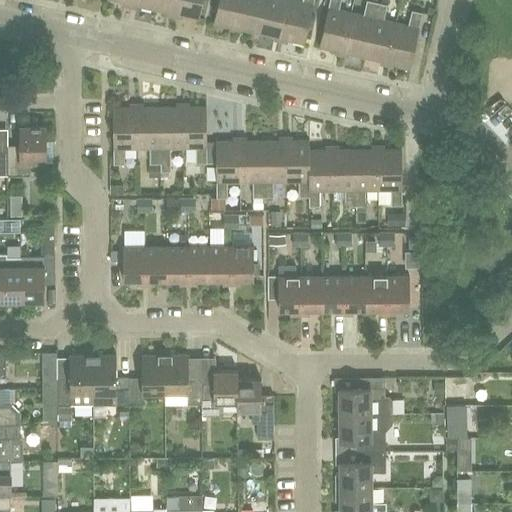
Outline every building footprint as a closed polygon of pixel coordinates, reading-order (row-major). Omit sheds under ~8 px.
[(130,0),(130,3),(152,8),(154,0),(130,0)] [(154,0),(152,8),(175,13),(177,0),(154,0)] [(177,0),(175,13),(198,18),(201,0),(177,0)] [(217,0),(212,22),(235,27),(241,0),(217,0)] [(241,0),(235,27),(258,32),(265,0),(241,0)] [(265,0),(258,32),(280,37),(288,0),(265,0)] [(301,0),(288,0),(280,37),(303,42),(313,0),(301,0),(302,0),(301,0)] [(341,51),(350,11),(338,8),(339,0),(328,0),(318,46),(341,51)] [(350,11),(341,51),(363,56),(376,1),(371,0),(365,0),(362,14),(350,11)] [(363,56),(386,61),(395,21),(383,19),(386,3),(376,1),(363,56)] [(395,21),(386,61),(409,66),(422,11),(411,9),(407,24),(395,21)] [(136,147),(136,106),(112,107),(113,163),(124,163),(124,147),(136,147)] [(159,106),(136,106),(136,147),(149,147),(149,163),(160,162),(159,106)] [(182,106),(159,106),(160,162),(170,162),(170,147),(182,146),(182,106)] [(182,106),(182,146),(195,146),(195,162),(206,162),(206,147),(206,106),(182,106)] [(53,138),(45,138),(45,126),(20,126),(20,144),(8,144),(8,175),(29,175),(29,163),(53,162),(53,138)] [(285,140),(285,180),(298,180),(298,196),(308,196),(309,196),(308,149),(309,149),(309,139),(285,140)] [(227,181),(239,181),(239,140),(215,140),(215,147),(216,162),(216,196),(216,197),(219,197),(227,197),(227,181)] [(239,140),(239,181),(252,181),(252,196),(263,196),(262,140),(239,140)] [(273,180),(285,180),(285,140),(262,140),(263,196),(273,196),(273,180)] [(206,147),(206,162),(216,162),(215,147),(206,147)] [(354,148),(331,149),(332,190),(344,189),(344,205),(355,205),(354,148)] [(354,148),(355,205),(365,205),(365,189),(378,189),(377,148),(354,148)] [(377,148),(378,189),(390,189),(390,205),(402,204),(401,148),(377,148)] [(319,190),(332,190),(331,149),(309,149),(308,149),(309,196),(308,196),(308,205),(319,205),(319,190)] [(187,196),(180,196),(180,210),(188,210),(187,196)] [(195,196),(187,196),(188,210),(196,210),(195,196)] [(219,209),(219,197),(216,197),(216,196),(210,196),(210,210),(219,209)] [(223,227),(231,227),(231,213),(223,213),(223,227)] [(231,227),(239,227),(238,213),(231,213),(231,227)] [(20,219),(0,218),(0,231),(20,231),(20,219)] [(344,245),(343,230),(336,230),(336,245),(344,245)] [(379,244),(387,244),(387,230),(379,230),(379,244)] [(394,230),(387,230),(387,244),(395,244),(394,230)] [(293,245),(300,245),(300,231),(292,231),(293,245)] [(308,231),(300,231),(300,245),(308,245),(308,231)] [(423,237),(408,237),(408,247),(423,247),(423,237)] [(231,244),(209,245),(208,278),(223,278),(222,284),(231,284),(231,244)] [(253,278),(253,244),(231,244),(231,284),(240,284),(240,278),(253,278)] [(145,285),(144,245),(122,245),(122,279),(136,279),(136,285),(145,285)] [(166,245),(144,245),(145,285),(153,285),(153,279),(166,279),(166,245)] [(188,245),(166,245),(166,279),(179,278),(179,284),(188,284),(188,245)] [(188,245),(188,284),(197,284),(196,278),(208,278),(209,245),(188,245)] [(0,253),(0,300),(21,300),(21,265),(21,257),(6,257),(6,253),(0,253)] [(21,265),(21,300),(44,300),(44,275),(54,275),(54,253),(44,253),(44,265),(21,265)] [(378,314),(387,314),(387,274),(365,275),(365,308),(378,308),(378,314)] [(409,274),(387,274),(387,314),(396,314),(396,308),(409,308),(409,274)] [(278,275),(278,298),(278,309),(292,309),(292,314),(300,314),(300,275),(278,275)] [(322,275),(300,275),(300,314),(309,314),(309,308),(322,308),(322,275)] [(343,275),(322,275),(322,308),(335,308),(335,314),(344,314),(343,275)] [(365,275),(343,275),(344,314),(352,314),(352,308),(365,308),(365,275)] [(164,392),(164,349),(154,349),(154,354),(141,354),(141,377),(128,377),(129,404),(142,404),(142,392),(164,392)] [(175,349),(164,349),(164,392),(187,392),(187,403),(201,403),(200,382),(200,376),(187,376),(188,353),(175,354),(175,349)] [(93,404),(92,350),(81,350),(82,355),(69,355),(69,377),(56,378),(56,405),(93,404)] [(93,404),(115,404),(129,404),(128,377),(116,377),(116,354),(103,354),(103,350),(92,350),(93,404)] [(41,352),(41,364),(56,363),(56,352),(41,352)] [(200,382),(201,403),(201,414),(223,414),(222,401),(236,401),(237,401),(237,378),(237,370),(212,370),(212,382),(200,382)] [(339,413),(391,413),(391,399),(388,396),(384,396),(384,376),(355,376),(355,387),(339,387),(339,413)] [(251,422),(257,422),(257,438),(273,438),(273,425),(273,394),(261,394),(260,378),(237,378),(237,401),(236,401),(236,409),(251,409),(251,422)] [(0,423),(19,424),(19,413),(10,403),(1,403),(1,388),(0,387),(0,423)] [(466,404),(447,404),(448,436),(467,436),(466,404)] [(355,439),(355,450),(385,450),(385,431),(391,424),(391,413),(339,413),(339,439),(355,439)] [(20,438),(19,424),(0,423),(0,459),(10,460),(10,438),(20,438)] [(457,446),(471,447),(471,437),(457,437),(457,446)] [(385,471),(385,450),(355,450),(355,461),(339,461),(339,472),(337,472),(335,474),(335,487),(371,487),(371,471),(385,471)] [(0,495),(9,496),(10,496),(10,460),(0,459),(0,495)] [(457,504),(469,504),(469,478),(457,478),(457,504)] [(42,483),(42,496),(57,496),(57,483),(42,483)] [(385,511),(385,502),(371,502),(371,487),(335,487),(335,501),(337,502),(340,502),(339,511),(385,511)] [(195,511),(195,509),(195,494),(178,494),(178,509),(178,511),(195,511)] [(215,511),(212,509),(202,509),(202,494),(195,494),(195,509),(195,511),(215,511)] [(9,511),(9,496),(0,495),(0,511),(9,511)] [(55,497),(41,498),(41,507),(55,507),(55,497)]
